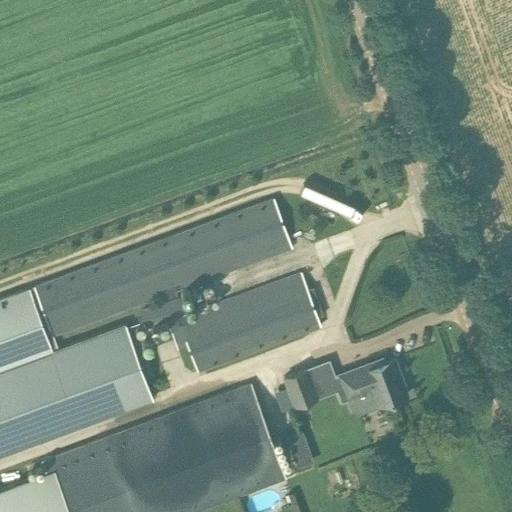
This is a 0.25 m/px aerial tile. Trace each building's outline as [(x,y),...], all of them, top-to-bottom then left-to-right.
[(254,204),(35,285),(54,335),(158,297),(160,303),(141,310),(147,325),(166,318),(178,347),(186,344),(197,370),(301,332),(320,325),(300,272),(282,279),(184,315),(175,290),(273,254),(291,247),(273,197),(254,204)] [(35,285),(0,298),(0,367),(58,346),(54,335),(35,285)] [(0,367),(0,456),(153,399),(124,322),(58,346),(0,367)] [(383,357),(338,374),(347,398),(348,397),(353,409),(358,411),(379,403),(379,404),(408,394),(394,357),(385,361),(383,357)] [(305,365),(282,374),(292,405),(316,397),(305,365)] [(45,471),(0,487),(0,511),(189,511),(286,476),(250,381),(41,459),(45,471)]
